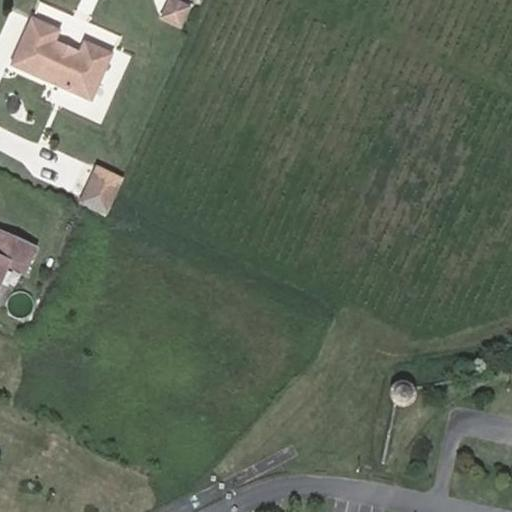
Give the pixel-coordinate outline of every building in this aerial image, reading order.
[(182,28),(190,9),(171,0),(162,19),(182,28)] [(11,68),(93,103),(114,54),(84,41),(80,51),(58,41),(62,33),(31,20),(11,68)] [(123,178),(98,167),(94,175),(119,186),(123,178)] [(94,175),(82,203),(107,214),(119,186),(94,175)] [(0,273),(5,262),(23,270),(33,247),(1,234),(0,234),(0,273)]
